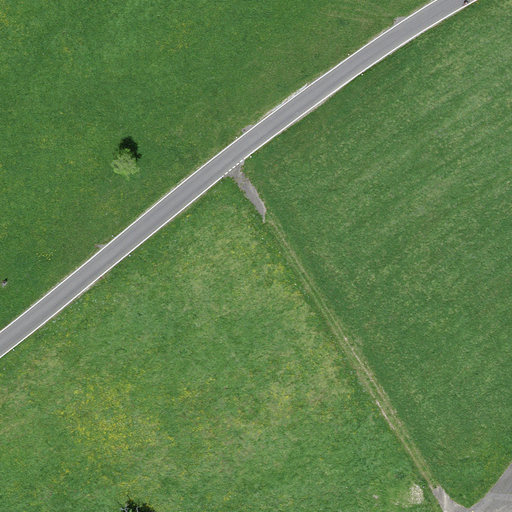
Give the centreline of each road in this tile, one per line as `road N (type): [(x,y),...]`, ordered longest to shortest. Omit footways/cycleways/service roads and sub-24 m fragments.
road 1 (tertiary): [(0,345),(323,89),(461,0)]
road 2 (track): [(454,511),(264,210)]
